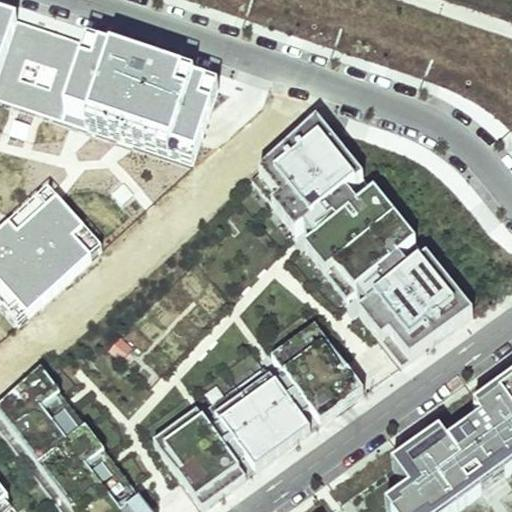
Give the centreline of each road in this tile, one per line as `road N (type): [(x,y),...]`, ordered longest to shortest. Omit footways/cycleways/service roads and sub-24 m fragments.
road 1 (residential): [(72,0),(423,118),(466,147),(511,200)]
road 2 (residential): [(251,511),(511,325)]
